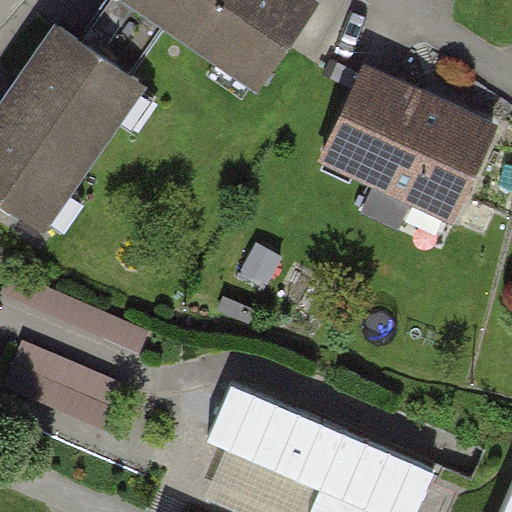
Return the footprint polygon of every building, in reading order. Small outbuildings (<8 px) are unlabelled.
[(319,0),(130,0),(260,88),(319,0)] [(146,84),(61,21),(0,101),(0,194),(41,225),(146,84)] [(501,122),(364,58),(320,153),(457,217),(501,122)] [(9,380),(107,419),(126,370),(29,331),(9,380)] [(511,511),(511,462),(504,459),(481,511),(511,511)]
